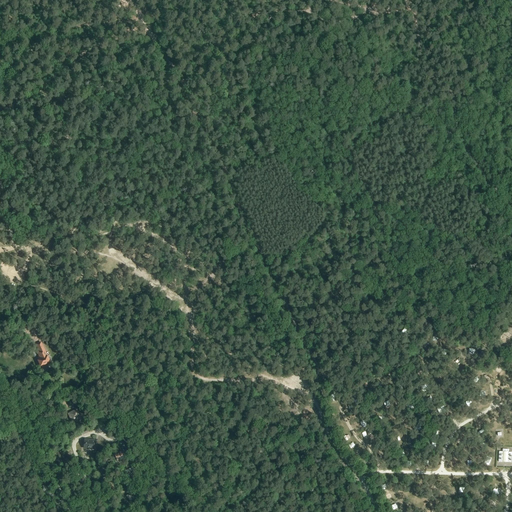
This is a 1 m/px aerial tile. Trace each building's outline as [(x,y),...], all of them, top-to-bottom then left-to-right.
[(38,353),(41,360),(38,361),(41,367),(50,363),(51,361),(51,360),(51,359),(50,358),(48,357),(48,358),(41,343),(37,345),(40,353),(38,353)] [(334,396),(330,399),(335,405),(339,401),(334,396)] [(80,418),(76,410),(68,414),(72,423),(80,418)] [(359,423),(362,427),(368,424),(365,419),(359,423)] [(86,440),(85,448),(95,449),(96,441),(86,440)] [(124,447),(122,448),(123,452),(115,455),(117,461),(120,460),(119,458),(124,456),(127,456),(124,447)] [(511,463),(511,453),(509,452),(509,450),(503,449),(503,452),(499,452),(499,462),(511,463)] [(132,471),(125,474),(128,480),(134,477),(132,471)] [(133,501),(138,496),(133,491),(126,496),(128,499),(130,497),(133,501)]
